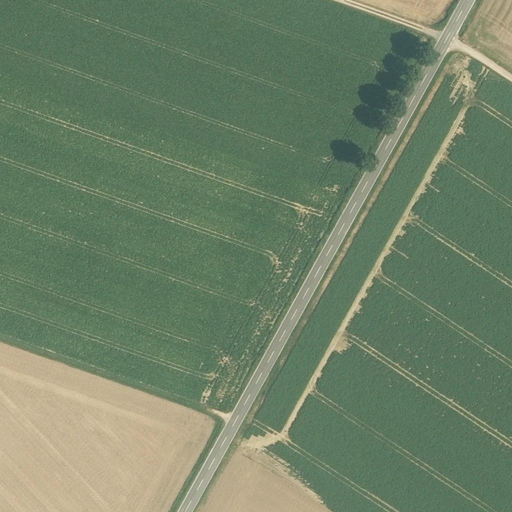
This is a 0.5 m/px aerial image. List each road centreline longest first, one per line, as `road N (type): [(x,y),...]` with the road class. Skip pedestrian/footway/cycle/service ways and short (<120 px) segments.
road 1 (secondary): [(185,511),(467,0)]
road 2 (track): [(236,419),(0,337)]
